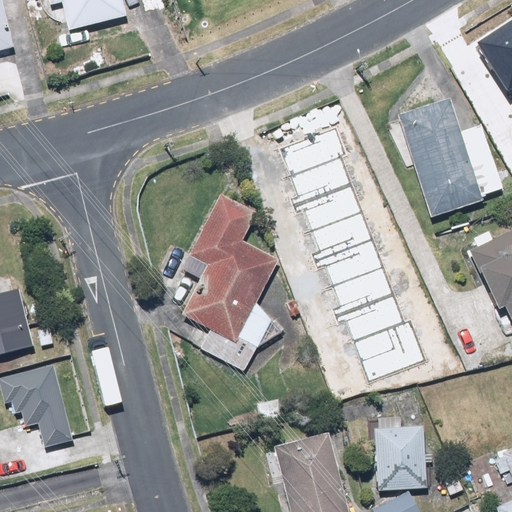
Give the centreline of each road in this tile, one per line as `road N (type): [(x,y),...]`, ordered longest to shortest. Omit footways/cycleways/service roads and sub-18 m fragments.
road 1 (residential): [(69,136),(163,511)]
road 2 (residential): [(408,0),(186,102),(69,136)]
